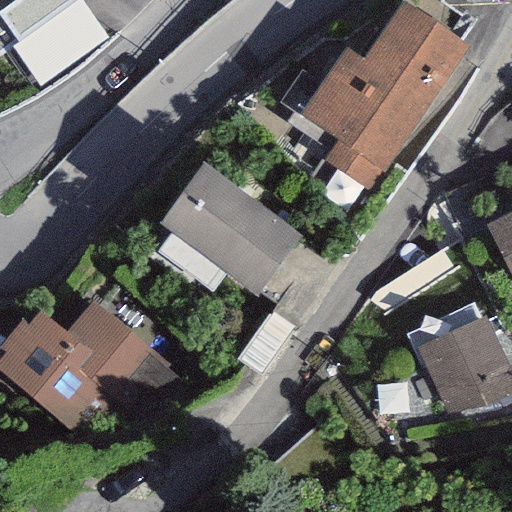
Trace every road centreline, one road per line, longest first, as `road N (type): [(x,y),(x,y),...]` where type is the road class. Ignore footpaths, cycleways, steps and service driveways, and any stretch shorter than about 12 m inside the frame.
road 1 (residential): [(511,54),(268,413),(124,511)]
road 2 (unclassified): [(321,0),(223,70),(54,248),(16,269),(0,267)]
road 3 (unclassified): [(0,141),(64,102),(179,0)]
